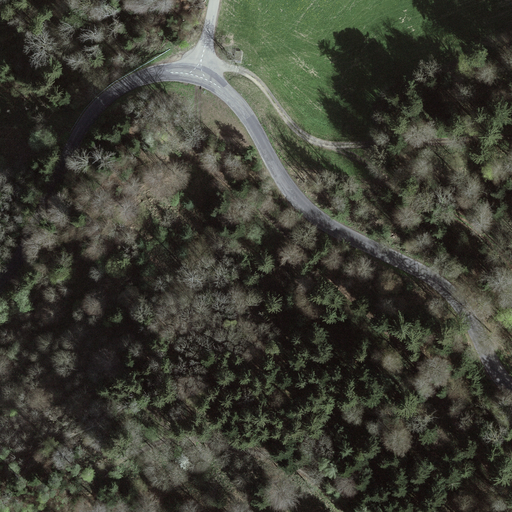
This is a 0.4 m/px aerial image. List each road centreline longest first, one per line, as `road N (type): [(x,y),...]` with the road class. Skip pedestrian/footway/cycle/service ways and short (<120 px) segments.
road 1 (track): [(511,486),(353,292),(199,160),(204,67)]
road 2 (tertiary): [(204,67),(246,115),(291,194),(323,221),(454,295),(511,387)]
road 3 (tertiary): [(0,282),(102,101),(141,74),(204,67)]
road 4 (track): [(310,145),(464,221),(511,262)]
road 5 (track): [(333,511),(267,462),(168,433),(148,413)]
road 6 (unclassified): [(204,67),(251,76),(310,145)]
